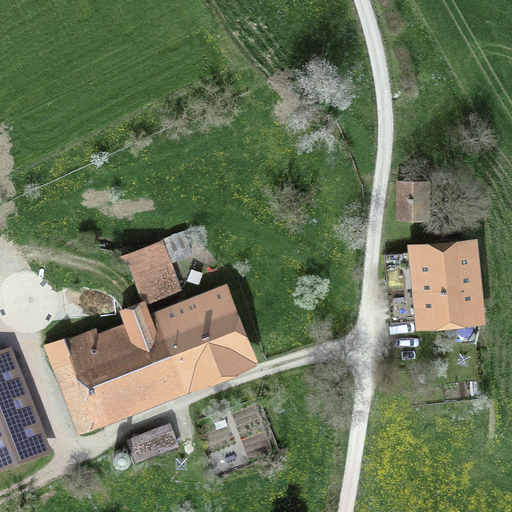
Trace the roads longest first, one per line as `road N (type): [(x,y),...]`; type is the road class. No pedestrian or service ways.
road 1 (track): [(366,341),(172,414),(0,499)]
road 2 (track): [(71,460),(37,386),(18,292),(0,252)]
